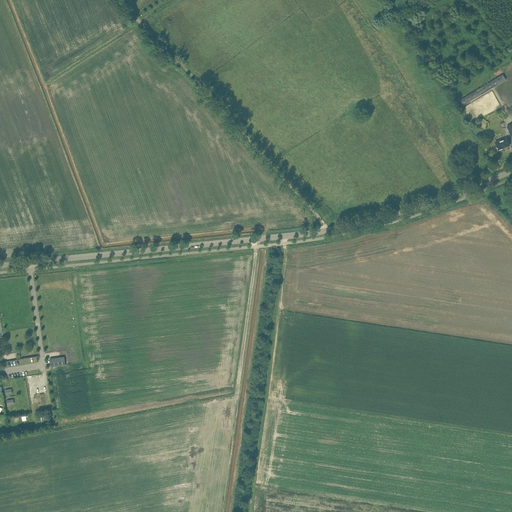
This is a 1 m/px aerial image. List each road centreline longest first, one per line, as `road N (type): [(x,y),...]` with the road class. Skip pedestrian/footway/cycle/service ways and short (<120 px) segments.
road 1 (tertiary): [(0,265),(326,230),(511,171)]
road 2 (track): [(139,20),(324,224),(327,237)]
road 3 (track): [(231,511),(266,245)]
road 4 (track): [(236,391),(254,239)]
